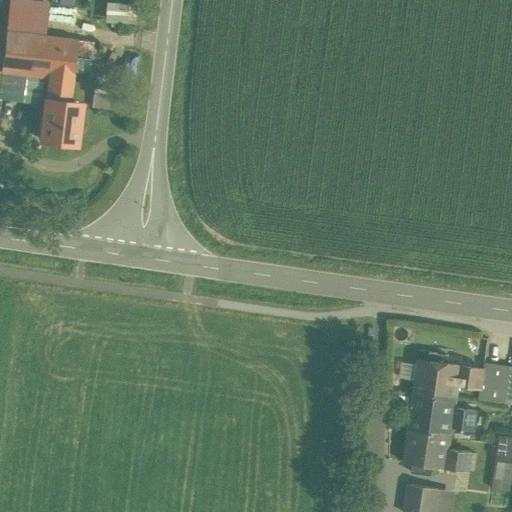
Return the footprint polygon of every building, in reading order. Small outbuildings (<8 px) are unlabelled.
[(50,4),(14,0),(11,0),(7,31),(46,35),(50,4)] [(128,4),(98,1),(96,18),(126,21),(128,4)] [(46,35),(7,31),(2,70),(3,71),(71,79),(72,79),(78,39),(46,35)] [(71,79),(3,71),(0,96),(0,97),(47,103),(42,139),(76,143),(81,103),(68,101),(71,79)] [(484,368),(448,363),(449,354),(436,352),(434,361),(421,359),(416,391),(417,391),(437,394),(437,396),(456,399),(457,395),(459,384),(482,387),(484,368)] [(511,367),(485,362),(484,368),(480,398),(507,402),(511,367)] [(437,394),(417,391),(411,429),(431,432),(432,430),(452,432),(453,425),(455,406),(456,399),(437,396),(437,394)] [(478,410),(455,406),(453,425),(476,429),(478,410)] [(431,432),(411,429),(406,461),(414,462),(413,471),(432,474),(433,465),(470,471),(473,451),(450,447),(452,432),(432,430),(431,432)] [(511,435),(501,434),(498,456),(511,458),(511,435)] [(435,511),(439,487),(411,483),(407,511),(435,511)]
